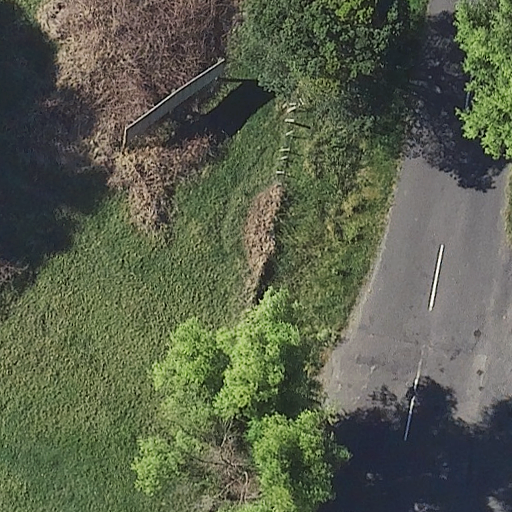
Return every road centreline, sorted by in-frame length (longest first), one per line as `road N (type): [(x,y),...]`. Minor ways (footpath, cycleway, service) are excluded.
road 1 (residential): [(483,0),(414,358)]
road 2 (unclassified): [(414,358),(381,511)]
